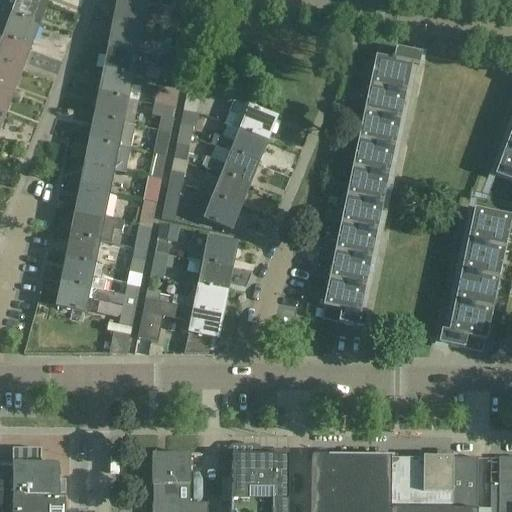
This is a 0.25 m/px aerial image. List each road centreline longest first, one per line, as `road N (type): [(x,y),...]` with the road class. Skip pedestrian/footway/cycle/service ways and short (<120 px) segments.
road 1 (residential): [(510,377),(258,374)]
road 2 (residential): [(305,0),(511,35)]
road 3 (residential): [(258,374),(97,376)]
road 4 (residential): [(97,376),(95,511)]
road 5 (residential): [(258,374),(285,244)]
